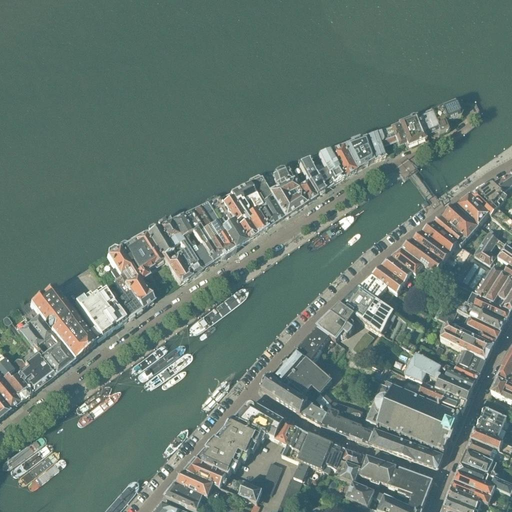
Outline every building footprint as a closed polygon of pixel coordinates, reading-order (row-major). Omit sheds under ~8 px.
[(430,114),(439,137),(447,134),(450,128),(449,125),(460,120),(461,116),(457,107),(453,105),(438,111),(430,114)] [(439,137),(430,114),(430,115),(416,120),(415,120),(425,144),(425,143),(424,141),(438,135),(439,137)] [(415,120),(389,131),(390,131),(392,138),(395,145),(398,151),(405,148),(406,151),(416,147),(424,144),(425,144),(415,120)] [(370,135),(364,137),(365,140),(366,141),(370,153),(373,164),(374,164),(385,160),(381,151),(395,145),(392,138),(390,131),(372,138),(370,135)] [(350,147),(343,149),(343,150),(344,150),(356,174),(373,164),(370,153),(366,141),(365,140),(359,143),(358,141),(349,144),(350,147)] [(343,182),(348,179),(356,174),(349,161),(343,150),(342,150),(339,148),(334,150),(332,154),(328,156),(343,182)] [(318,157),(317,158),(318,160),(320,166),(323,171),(325,174),(333,188),(343,182),(328,156),(327,154),(326,153),(325,153),(319,156),(318,156),(318,157)] [(320,166),(318,160),(317,158),(298,165),(299,167),(307,183),(317,199),(333,188),(325,174),(317,179),(312,170),(320,166)] [(276,186),(278,189),(271,193),(271,192),(269,193),(285,219),(291,215),(293,214),(297,211),(299,210),(307,205),(293,182),(290,175),(288,171),(287,171),(286,170),(284,170),(283,169),(281,169),(280,170),(278,170),(278,171),(276,172),(275,173),(274,175),(273,177),(272,177),(276,186)] [(292,175),(290,175),(293,182),(307,205),(309,203),(312,202),(317,199),(307,183),(301,187),(296,177),(294,178),(292,175)] [(511,177),(511,176),(496,185),(505,194),(511,188),(511,177)] [(249,187),(248,187),(262,209),(257,212),(268,230),(272,228),(285,219),(269,193),(262,180),(261,181),(261,180),(249,186),(249,187)] [(262,209),(248,187),(247,187),(242,190),(231,195),(230,196),(257,237),(259,236),(260,235),(268,230),(257,212),(262,209)] [(493,208),(497,212),(507,200),(492,187),(479,195),(493,208)] [(479,195),(470,200),(489,219),(505,232),(511,237),(511,224),(497,212),(493,208),(479,195)] [(247,244),(253,240),(257,237),(230,196),(220,201),(236,226),(242,221),(245,225),(238,229),(247,244)] [(236,251),(247,244),(238,229),(237,230),(235,226),(236,226),(220,201),(218,202),(218,201),(217,202),(216,199),(213,200),(213,199),(207,202),(208,203),(206,204),(207,206),(208,206),(219,223),(225,233),(236,251)] [(470,200),(457,211),(478,230),(479,231),(489,219),(470,200)] [(228,256),(230,255),(236,251),(225,233),(222,236),(215,226),(219,223),(208,206),(207,206),(199,210),(211,229),(217,239),(228,256)] [(191,214),(203,234),(209,244),(220,261),(228,256),(217,239),(214,240),(208,230),(211,229),(199,210),(191,214)] [(457,211),(442,222),(468,244),(478,230),(457,211)] [(191,214),(183,218),(192,235),(194,239),(201,249),(212,266),(215,264),(219,262),(220,261),(209,244),(203,234),(191,214)] [(173,220),(169,221),(171,224),(201,273),(202,273),(204,271),(205,271),(212,266),(201,249),(195,252),(193,249),(191,250),(187,243),(194,239),(192,235),(183,218),(181,215),(178,217),(176,216),(173,217),(173,220)] [(161,224),(158,226),(158,227),(159,230),(173,252),(179,248),(181,251),(182,250),(184,253),(176,258),(177,259),(190,280),(201,273),(171,224),(169,221),(165,222),(165,221),(161,223),(161,224)] [(442,222),(433,229),(456,248),(461,251),(468,244),(442,222)] [(150,231),(146,233),(147,236),(164,264),(179,287),(182,285),(183,286),(187,283),(187,282),(190,280),(177,259),(169,264),(165,259),(174,253),(173,252),(159,230),(158,227),(154,229),(153,228),(150,230),(150,231)] [(433,229),(422,238),(450,259),(458,265),(463,268),(470,257),(461,251),(456,248),(433,229)] [(120,250),(141,284),(149,278),(146,274),(154,269),(156,270),(162,266),(163,264),(163,263),(163,264),(164,264),(147,236),(146,233),(145,232),(126,242),(119,246),(120,250)] [(511,255),(511,237),(505,232),(496,243),(511,255)] [(444,268),(450,260),(450,259),(422,238),(412,246),(444,268)] [(508,271),(511,273),(511,255),(496,243),(489,238),(475,260),(490,270),(496,262),(498,263),(497,264),(508,271)] [(412,246),(404,253),(402,254),(426,273),(427,272),(435,278),(444,268),(412,246)] [(108,252),(107,258),(106,258),(114,271),(110,274),(115,282),(119,279),(129,295),(141,313),(153,304),(141,284),(120,250),(114,248),(108,252)] [(419,283),(426,273),(402,254),(392,262),(412,278),(419,283)] [(435,279),(448,287),(452,289),(468,297),(510,317),(511,316),(511,314),(511,283),(504,278),(490,270),(475,260),(471,257),(457,278),(444,268),(435,278),(436,279),(435,279)] [(405,288),(412,278),(392,262),(382,271),(405,288)] [(397,299),(405,288),(382,271),(372,280),(394,297),(397,299)] [(114,306),(126,324),(136,316),(138,315),(141,313),(129,295),(119,279),(115,282),(113,283),(123,298),(120,301),(114,306)] [(359,292),(385,310),(394,297),(372,280),(359,291),(359,292)] [(99,344),(126,324),(114,306),(101,286),(76,305),(94,332),(91,334),(88,337),(95,346),(99,344)] [(33,311),(38,318),(45,327),(48,324),(52,323),(57,329),(56,333),(52,336),(74,364),(75,364),(74,363),(77,361),(77,362),(78,361),(81,358),(81,359),(82,358),(84,356),(85,355),(87,353),(88,353),(88,352),(91,350),(92,349),(94,347),(95,347),(95,346),(88,337),(64,305),(54,291),(30,307),(33,311)] [(341,309),(341,310),(359,323),(381,337),(394,316),(385,310),(359,292),(358,292),(341,309)] [(505,327),(510,317),(468,297),(467,299),(471,301),(468,309),(505,327)] [(500,336),(505,327),(468,309),(462,306),(458,315),(500,336)] [(493,351),(500,336),(458,315),(442,307),(435,321),(448,328),(493,351)] [(336,314),(326,323),(345,337),(346,337),(348,337),(349,337),(350,336),(351,335),(352,335),(352,334),(353,333),(354,332),(354,331),(354,330),(355,328),(358,324),(359,323),(341,310),(340,309),(339,310),(336,314)] [(33,311),(24,318),(29,325),(58,364),(56,366),(62,374),(70,367),(74,364),(52,336),(45,327),(38,318),(33,311)] [(6,320),(3,322),(4,325),(6,328),(8,328),(12,325),(10,322),(9,321),(6,320)] [(331,343),(336,346),(343,337),(344,337),(345,337),(326,323),(317,332),(331,343)] [(29,325),(19,333),(34,353),(54,380),(62,374),(56,366),(58,364),(29,325)] [(440,344),(464,355),(486,365),(486,364),(493,352),(492,351),(493,351),(448,328),(440,344)] [(317,332),(312,337),(307,343),(322,355),(331,343),(317,332)] [(374,339),(366,333),(356,346),(365,352),(374,339)] [(304,346),(298,354),(313,368),(322,355),(307,343),(304,346)] [(356,346),(352,351),(361,358),(365,352),(356,346)] [(441,359),(444,351),(438,349),(435,356),(441,359)] [(12,369),(11,370),(32,397),(33,396),(41,390),(46,386),(54,380),(34,353),(21,363),(17,362),(13,366),(13,369),(12,369)] [(323,377),(313,368),(298,354),(297,354),(296,355),(290,362),(287,365),(286,366),(287,366),(284,369),(283,370),(281,373),(281,372),(280,373),(274,380),(273,381),(286,391),(289,387),(304,400),(312,390),(320,397),(327,405),(332,409),(328,416),(339,421),(362,431),(366,433),(369,425),(366,424),(363,431),(358,429),(363,415),(353,411),(342,408),(334,405),(323,394),(332,385),(327,380),(328,379),(325,375),(323,377)] [(479,379),(486,365),(464,355),(458,368),(479,379)] [(466,407),(472,395),(446,382),(438,379),(441,370),(438,368),(415,357),(405,379),(422,387),(426,378),(431,380),(431,382),(440,386),(436,393),(466,407)] [(511,357),(503,374),(499,382),(498,383),(511,389),(511,357)] [(0,380),(20,406),(21,406),(32,397),(11,370),(8,367),(11,364),(7,359),(4,362),(2,359),(0,360),(0,380)] [(348,366),(358,371),(360,367),(356,365),(357,363),(351,361),(348,366)] [(447,367),(444,372),(449,375),(475,389),(479,379),(458,368),(457,368),(454,375),(452,374),(454,371),(447,367)] [(472,395),(475,389),(449,375),(446,382),(472,395)] [(21,406),(20,406),(0,380),(0,404),(9,415),(21,406)] [(273,381),(273,382),(269,386),(269,385),(265,390),(262,394),(300,418),(308,405),(285,392),(286,391),(273,381)] [(460,420),(459,419),(458,419),(456,417),(455,416),(453,416),(452,415),(450,415),(449,414),(448,415),(439,411),(439,410),(438,409),(437,410),(428,406),(428,405),(426,404),(426,406),(423,404),(417,402),(417,401),(416,400),(417,399),(403,392),(396,389),(395,391),(391,389),(392,387),(383,383),(366,424),(369,425),(366,433),(374,436),(375,434),(382,437),(384,432),(387,433),(386,435),(389,436),(389,434),(398,438),(398,440),(400,441),(399,442),(401,443),(401,445),(406,447),(408,443),(410,443),(409,445),(411,446),(412,444),(420,448),(420,449),(422,450),(423,449),(431,453),(431,454),(433,455),(434,454),(444,458),(445,456),(448,450),(449,447),(450,448),(457,431),(456,430),(457,428),(456,428),(459,422),(460,420)] [(511,389),(498,383),(491,397),(508,405),(511,407),(511,389)] [(427,403),(461,416),(463,417),(466,407),(436,393),(431,391),(423,387),(420,394),(416,393),(417,392),(405,387),(403,392),(417,399),(416,400),(417,401),(417,402),(423,404),(426,406),(426,404),(427,403)] [(489,401),(485,411),(501,419),(505,409),(489,401)] [(0,422),(7,416),(9,415),(0,404),(0,422)] [(308,405),(300,418),(309,423),(318,428),(320,429),(327,416),(328,416),(332,409),(327,405),(320,412),(309,405),(308,405)] [(266,440),(273,443),(283,425),(253,408),(248,409),(235,424),(266,440)] [(484,413),(480,424),(506,435),(510,425),(484,413)] [(320,429),(370,448),(374,436),(366,433),(362,431),(339,421),(328,416),(327,416),(320,429)] [(197,465),(230,480),(235,468),(239,470),(244,458),(248,460),(253,449),(257,451),(262,439),(266,440),(235,424),(220,440),(197,465)] [(480,424),(475,435),(502,446),(506,435),(480,424)] [(296,432),(292,430),(283,425),(273,443),(287,450),(296,432)] [(302,435),(296,432),(287,450),(282,460),(290,463),(302,435)] [(374,436),(370,448),(389,456),(390,456),(391,456),(405,462),(415,466),(415,465),(436,473),(437,473),(438,473),(438,472),(443,461),(444,458),(434,454),(433,455),(431,454),(431,453),(423,449),(422,450),(420,449),(420,448),(412,444),(411,446),(409,445),(410,443),(408,443),(406,447),(401,445),(401,443),(399,442),(400,441),(398,440),(398,438),(389,434),(389,436),(386,435),(387,433),(384,432),(382,437),(375,434),(374,436)] [(301,456),(305,446),(308,439),(302,435),(290,463),(297,466),(301,456)] [(475,435),(471,444),(511,460),(511,459),(510,459),(511,454),(511,449),(502,446),(475,435)] [(313,445),(315,441),(308,439),(305,446),(310,448),(311,445),(313,445)] [(310,448),(305,446),(301,456),(297,466),(299,467),(293,481),(304,485),(310,470),(323,475),(333,449),(315,441),(313,445),(311,445),(310,448)] [(511,460),(471,444),(466,456),(489,465),(491,461),(510,469),(511,464),(511,460)] [(345,454),(333,449),(323,475),(329,478),(331,471),(337,474),(341,465),(345,454)] [(355,457),(345,454),(341,465),(350,468),(355,457)] [(493,467),(489,465),(466,456),(461,468),(489,479),(493,481),(495,476),(490,474),(493,467)] [(360,471),(364,461),(355,457),(350,468),(360,471)] [(337,474),(335,480),(353,488),(357,479),(371,484),(370,486),(379,489),(380,487),(388,490),(398,494),(397,496),(406,499),(404,504),(403,507),(413,511),(422,511),(426,504),(426,503),(428,500),(428,498),(428,496),(431,489),(432,486),(433,486),(433,485),(432,485),(428,484),(421,481),(420,480),(420,481),(411,477),(410,477),(400,473),(401,473),(399,473),(396,472),(396,471),(367,462),(362,475),(359,474),(360,471),(350,468),(341,465),(337,474)] [(253,490),(230,480),(197,465),(190,473),(189,475),(186,478),(214,491),(254,507),(255,508),(256,504),(262,495),(258,492),(253,490)] [(262,495),(269,498),(282,470),(270,465),(263,481),(257,479),(253,490),(258,492),(262,495)] [(494,492),(508,498),(510,498),(511,494),(511,488),(494,481),(492,487),(487,485),(489,479),(461,468),(458,477),(494,492)] [(458,477),(454,485),(491,500),(494,492),(458,477)] [(208,503),(214,491),(186,478),(184,481),(177,489),(204,501),(208,503)] [(278,511),(292,511),(303,486),(291,481),(278,511)] [(478,504),(487,508),(489,504),(491,500),(454,485),(451,493),(478,504)] [(353,488),(346,503),(366,511),(368,511),(369,510),(373,501),(375,496),(354,488),(353,488)] [(177,489),(172,495),(201,508),(202,504),(204,501),(177,489)] [(451,493),(448,502),(453,504),(472,511),(475,511),(478,504),(451,493)] [(188,511),(199,511),(201,508),(172,495),(169,499),(167,502),(188,511)] [(375,496),(373,501),(382,505),(381,508),(390,511),(413,511),(403,507),(385,499),(376,495),(376,496),(375,496)] [(472,511),(453,504),(448,502),(444,511),(472,511)]
